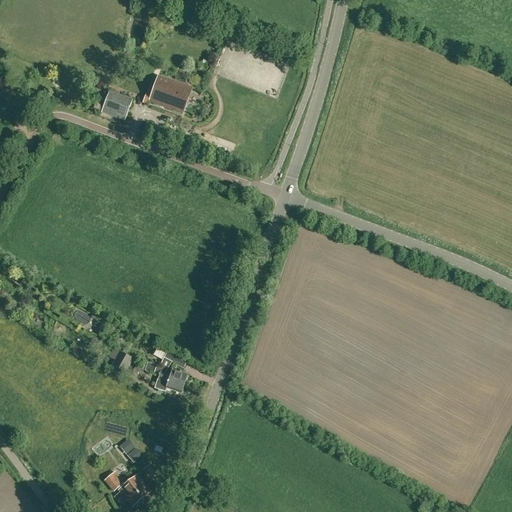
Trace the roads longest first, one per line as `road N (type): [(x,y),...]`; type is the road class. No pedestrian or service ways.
road 1 (unclassified): [(285,197),(61,116),(42,125),(0,200)]
road 2 (tertiary): [(175,511),(285,197)]
road 3 (unclassified): [(511,288),(285,197)]
road 4 (tertiary): [(285,197),(344,0)]
